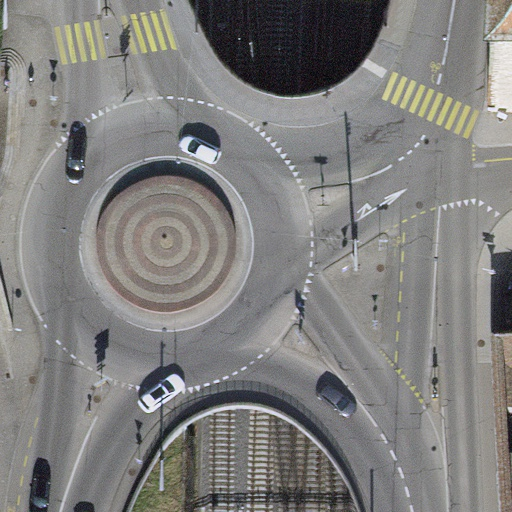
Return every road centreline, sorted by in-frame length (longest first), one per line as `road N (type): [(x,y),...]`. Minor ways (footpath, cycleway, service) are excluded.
road 1 (tertiary): [(450,177),(446,393),(437,442),(418,478)]
road 2 (secondary): [(133,130),(75,170),(60,193),(48,243),(52,279),(73,321),(123,359)]
road 3 (secondary): [(292,241),(267,173),(233,142),(170,125),(133,130)]
road 4 (secondary): [(418,478),(355,391),(267,321)]
road 5 (tertiary): [(292,241),(450,177)]
road 6 (secondary): [(123,359),(150,367),(208,362),(267,321)]
road 7 (tertiary): [(123,359),(72,481)]
road 8 (secondary): [(133,130),(112,0)]
